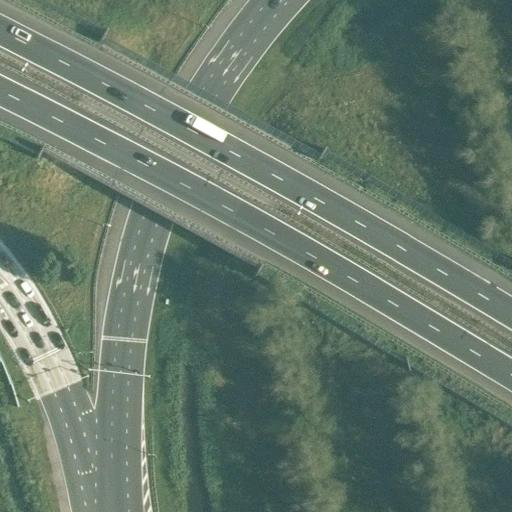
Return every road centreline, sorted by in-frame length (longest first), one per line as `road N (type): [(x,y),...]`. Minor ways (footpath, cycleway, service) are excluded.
road 1 (motorway): [(0,90),(259,224),(511,375)]
road 2 (motorway): [(511,314),(282,179),(0,29)]
road 3 (trunk): [(276,0),(203,96),(153,209),(122,341),(112,491)]
road 4 (motorway): [(0,283),(47,355),(112,491)]
